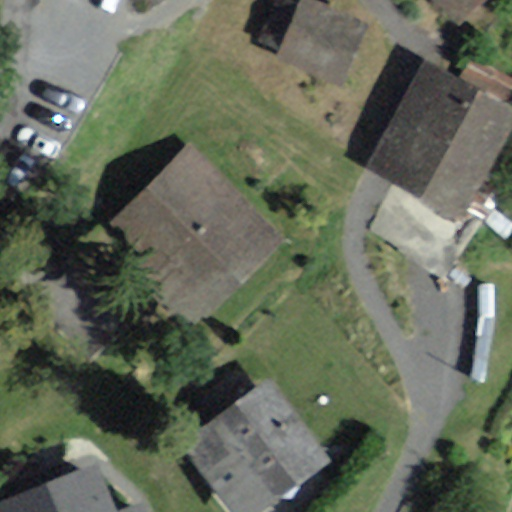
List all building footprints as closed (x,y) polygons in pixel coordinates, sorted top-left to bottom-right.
[(362,23),(307,0),(284,54),(339,77),(362,23)] [(443,0),(458,13),(470,0),(443,0)] [(452,79),(430,68),(379,170),(465,212),(511,117),(511,112),(507,110),(511,100),(511,84),(462,60),(452,79)] [(276,237),(192,155),(121,227),(205,310),(276,237)] [(317,454),(263,389),(193,446),(248,511),(317,454)] [(126,511),(109,511),(93,472),(8,506),(10,511),(139,511),(137,508),(126,511)]
